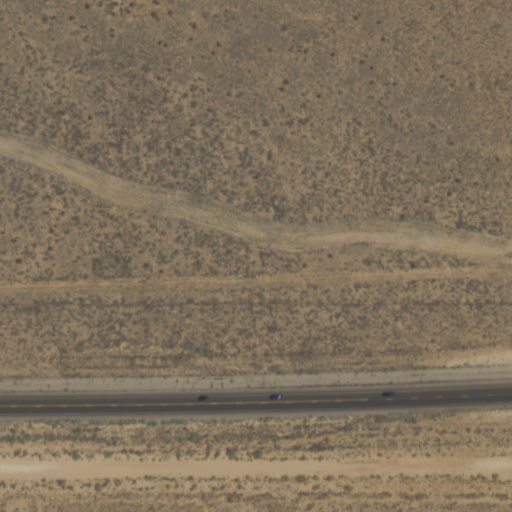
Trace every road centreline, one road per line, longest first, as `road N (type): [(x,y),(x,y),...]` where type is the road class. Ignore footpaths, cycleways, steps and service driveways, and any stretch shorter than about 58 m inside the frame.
road 1 (primary): [(511,380),(145,402),(0,401)]
road 2 (track): [(0,467),(511,467)]
